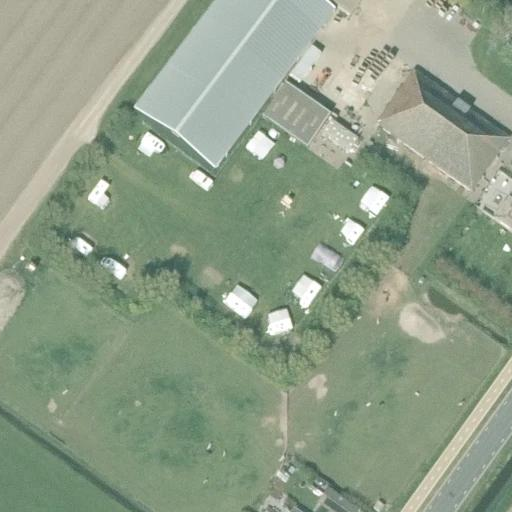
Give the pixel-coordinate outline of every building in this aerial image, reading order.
[(312,0),(222,0),(134,116),(214,176),(335,17),(312,0)] [(322,0),(350,21),(365,0),(322,0)] [(414,76),(376,129),(470,196),(508,143),(414,76)] [(284,87),(261,119),(307,151),(329,117),(284,87)] [(349,156),(357,143),(330,124),(321,137),(349,156)] [(511,236),(511,195),(493,222),(511,236)] [(351,511),(328,495),(320,507),(327,511),(351,511)]
